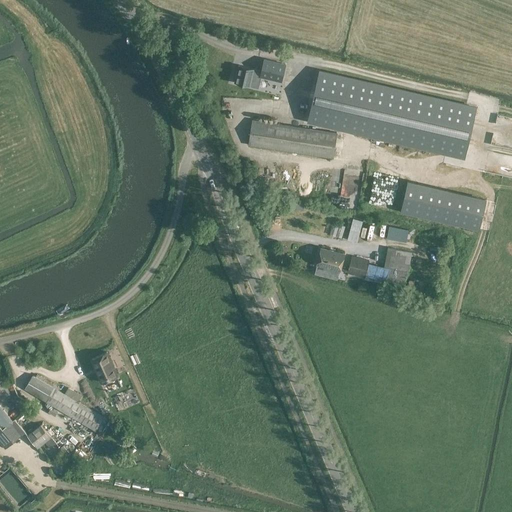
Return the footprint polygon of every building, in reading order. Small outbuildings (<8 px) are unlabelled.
[(239,65),(235,82),(258,87),(261,75),(281,80),(285,64),(264,58),(261,70),(239,65)] [(477,107),(320,71),(308,120),(465,156),(477,107)] [(333,158),(337,133),(253,120),(249,145),(333,158)] [(344,181),(339,206),(350,207),(355,183),(344,181)] [(408,181),(401,212),(479,229),(486,198),(408,181)] [(349,239),(360,240),(363,218),(353,216),(349,239)] [(333,222),(331,234),(344,236),(346,223),(333,222)] [(386,238),(405,241),(407,228),(389,225),(386,238)] [(380,281),(404,286),(411,252),(388,246),(380,281)] [(340,269),(344,254),(321,248),(317,264),(340,269)] [(369,260),(352,256),(347,273),(365,277),(369,260)] [(93,358),(103,382),(117,376),(107,352),(93,358)] [(25,388),(45,401),(96,430),(104,417),(33,375),(25,388)] [(0,440),(5,447),(23,433),(13,420),(0,404),(0,440)] [(27,435),(38,448),(44,442),(45,444),(49,441),(48,439),(51,436),(41,424),(27,435)]
